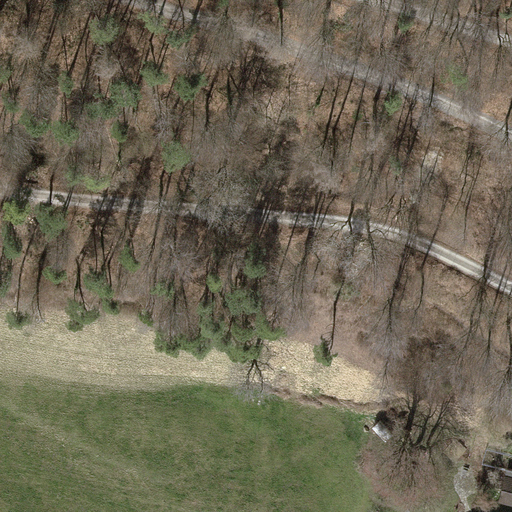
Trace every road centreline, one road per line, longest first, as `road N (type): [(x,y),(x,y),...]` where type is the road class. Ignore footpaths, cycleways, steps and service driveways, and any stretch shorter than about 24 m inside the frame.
road 1 (track): [(511,286),(373,227),(0,191)]
road 2 (track): [(511,135),(326,57),(136,0)]
road 3 (track): [(381,0),(511,41)]
